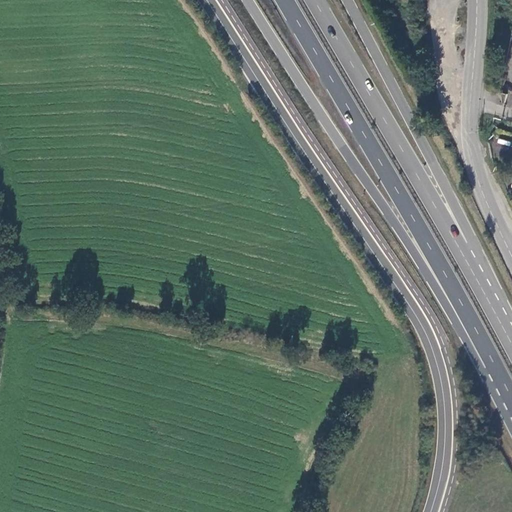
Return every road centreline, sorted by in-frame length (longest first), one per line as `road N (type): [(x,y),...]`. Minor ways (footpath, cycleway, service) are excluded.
road 1 (unclassified): [(208,0),(431,344),(445,437),(431,511)]
road 2 (trunk): [(246,0),(431,276),(511,420)]
road 3 (trunk): [(284,0),(511,400)]
road 4 (trunk): [(505,330),(314,0)]
road 5 (trunk): [(505,330),(484,265),(348,0)]
road 6 (unclassified): [(480,0),(471,153),(511,259)]
